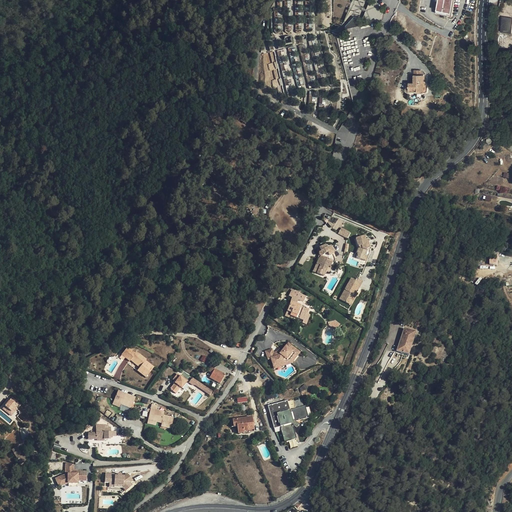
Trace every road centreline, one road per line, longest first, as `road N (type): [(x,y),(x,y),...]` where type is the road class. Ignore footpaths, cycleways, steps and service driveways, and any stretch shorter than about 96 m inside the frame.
road 1 (unclassified): [(204,420),(234,379),(322,206),(393,0)]
road 2 (secondary): [(480,123),(463,152),(417,195),(334,424)]
road 3 (track): [(247,351),(192,334),(135,331),(65,359),(17,362),(6,390)]
road 4 (residential): [(188,447),(163,460),(108,465),(61,438)]
road 5 (secondary): [(304,488),(267,510),(178,511)]
road 6 (residential): [(204,420),(85,377)]
road 7 (secondary): [(483,0),(480,123)]
